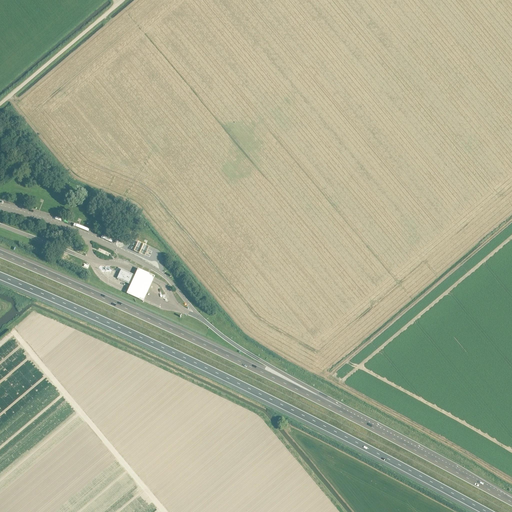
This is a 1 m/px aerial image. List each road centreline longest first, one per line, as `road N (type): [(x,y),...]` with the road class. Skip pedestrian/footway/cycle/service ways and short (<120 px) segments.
road 1 (motorway): [(0,276),(263,395),(486,511)]
road 2 (motorway): [(339,410),(0,254)]
road 3 (track): [(0,343),(13,332),(163,511)]
road 4 (motorway): [(511,502),(339,410)]
road 5 (motorway): [(339,410),(197,316)]
road 6 (unclassified): [(0,103),(121,0)]
